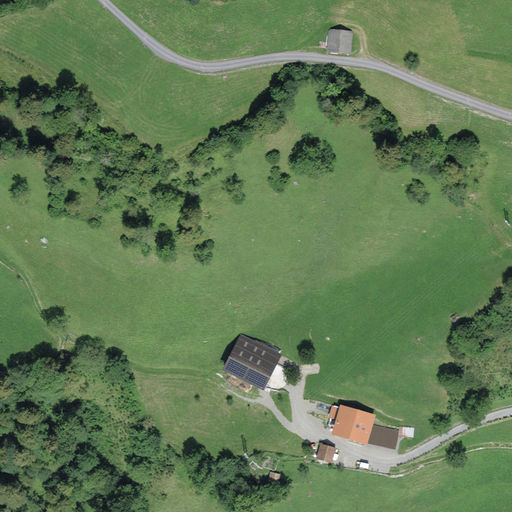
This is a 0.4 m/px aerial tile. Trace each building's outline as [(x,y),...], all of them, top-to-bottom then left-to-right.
[(353,32),(329,30),(328,52),(352,54),(353,32)] [(281,354),(240,334),(223,369),(263,389),(281,354)] [(371,416),(342,408),(341,413),(336,433),(365,441),(369,424),(371,416)] [(399,431),(369,424),(365,441),(394,448),(399,431)] [(400,427),(399,435),(412,436),(413,428),(400,427)] [(335,449),(321,446),(318,458),(331,462),(335,449)]
